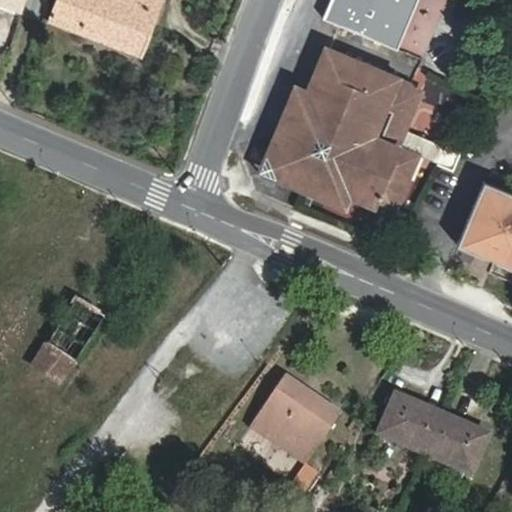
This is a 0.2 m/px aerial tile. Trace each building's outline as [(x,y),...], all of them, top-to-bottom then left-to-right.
[(55,0),(47,21),(140,58),(161,0),(55,0)] [(343,0),(329,0),(321,18),(334,24),(343,0)] [(378,9),(364,0),(343,0),(334,24),(374,42),(386,14),(378,9)] [(364,0),(378,9),(386,14),(392,0),(364,0)] [(393,18),(406,26),(417,0),(392,0),(386,14),(393,18)] [(395,51),(406,26),(393,18),(386,14),(374,42),(395,51)] [(283,169),(351,195),(370,203),(395,213),(419,154),(399,146),(407,126),(421,89),(409,85),(411,80),(323,44),(305,88),(278,156),(283,169)] [(346,207),(351,195),(283,169),(278,156),(305,88),(293,83),(267,150),(278,180),(346,207)] [(399,146),(419,154),(435,138),(407,126),(399,146)] [(419,154),(438,162),(446,143),(435,138),(419,154)] [(438,162),(441,163),(454,168),(462,149),(446,143),(438,162)] [(459,240),(496,256),(511,217),(511,186),(485,176),(459,240)] [(511,217),(496,256),(511,262),(511,217)] [(73,365),(104,318),(77,300),(32,367),(57,383),(73,365)] [(306,462),(341,412),(284,372),(248,424),(306,462)] [(395,392),(392,398),(404,404),(407,397),(395,392)] [(404,404),(392,398),(377,432),(470,472),(485,437),(472,432),(474,425),(407,397),(404,404)] [(472,432),(485,437),(488,431),(474,425),(472,432)]
